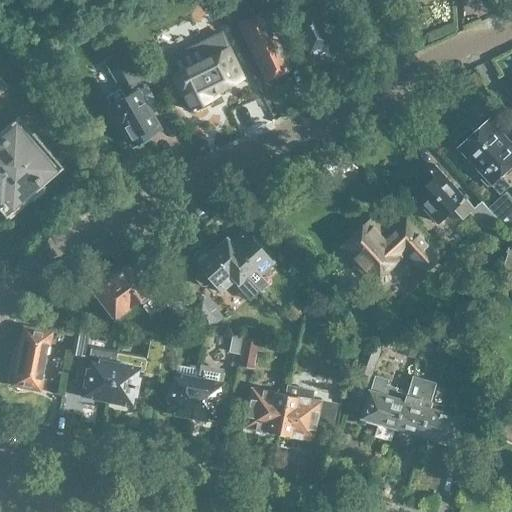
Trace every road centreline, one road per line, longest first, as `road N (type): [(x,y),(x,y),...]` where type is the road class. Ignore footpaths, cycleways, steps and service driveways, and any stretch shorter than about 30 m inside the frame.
road 1 (tertiary): [(0,309),(30,269),(99,222),(179,192),(197,174),(395,83)]
road 2 (residential): [(338,511),(0,445)]
road 3 (unknown): [(0,479),(185,511)]
road 4 (tertiary): [(395,83),(468,43),(511,30)]
